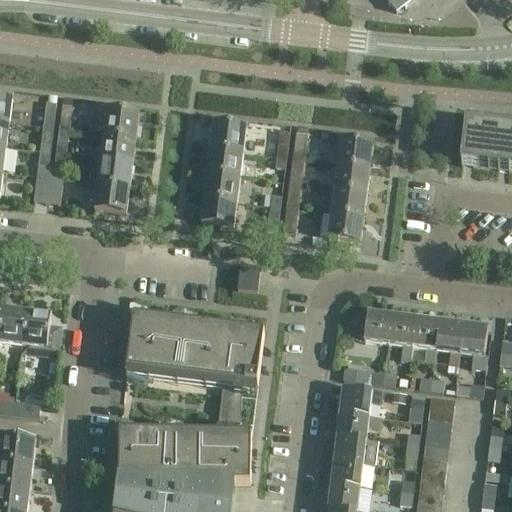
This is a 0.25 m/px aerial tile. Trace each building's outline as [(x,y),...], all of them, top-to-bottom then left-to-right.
[(384,0),(396,15),(415,0),(384,0)] [(48,98),(47,106),(57,108),(58,99),(48,98)] [(0,125),(9,126),(12,102),(0,99),(0,125)] [(63,100),(62,108),(72,110),(73,101),(63,100)] [(43,131),(53,132),(57,108),(47,106),(46,106),(43,131)] [(59,133),(69,134),(72,110),(62,108),(59,133)] [(103,138),(135,143),(139,118),(106,113),(103,138)] [(0,150),(6,151),(9,126),(0,125),(0,150)] [(511,131),(465,126),(460,169),(511,175),(511,131)] [(211,152),(242,156),(246,132),(214,128),(211,152)] [(50,157),(53,132),(43,131),(39,156),(50,157)] [(66,159),(69,134),(59,133),(56,157),(66,159)] [(276,161),(286,162),(289,137),(280,136),(276,161)] [(132,167),(135,143),(103,138),(100,163),(132,167)] [(292,163),(304,164),(307,139),(295,138),(292,163)] [(337,168),(369,172),(372,147),(340,143),(337,168)] [(239,181),(242,156),(211,152),(208,177),(239,181)] [(48,171),(50,157),(39,156),(38,170),(36,181),(50,182),(51,171),(48,171)] [(63,184),(66,159),(56,157),(54,172),(51,171),(50,182),(63,184)] [(284,172),(286,162),(276,161),(275,171),(284,172)] [(129,192),(132,167),(100,163),(96,188),(129,192)] [(301,189),(304,164),(292,163),(289,187),(301,189)] [(366,197),(369,172),(337,168),(334,193),(366,197)] [(236,206),(239,181),(208,177),(204,202),(236,206)] [(46,208),(50,182),(36,181),(33,206),(46,208)] [(60,210),(63,184),(50,182),(46,208),(60,210)] [(298,214),(301,189),(289,187),(286,212),(298,214)] [(126,217),(129,192),(96,188),(93,213),(126,217)] [(363,222),(366,197),(334,193),(331,218),(363,222)] [(264,210),(270,210),(279,212),(281,201),(271,199),(265,198),(264,210)] [(233,231),(236,206),(204,202),(201,227),(233,231)] [(276,236),(279,212),(270,210),(266,235),(276,236)] [(295,238),(298,214),(286,212),(283,237),(295,238)] [(360,247),(363,222),(331,218),(328,242),(328,243),(329,243),(360,247)] [(312,240),(311,248),(320,249),(321,241),(312,240)] [(257,297),(260,273),(260,272),(239,270),(236,294),(257,297)] [(0,347),(21,350),(26,315),(2,312),(0,325),(0,347)] [(46,361),(50,330),(51,319),(26,315),(21,350),(20,358),(46,361)] [(388,349),(392,320),(368,317),(363,317),(359,317),(355,320),(354,324),(352,335),(353,340),(355,343),(360,345),(364,346),(388,349)] [(264,336),(133,320),(126,374),(224,386),(257,390),(264,336)] [(412,352),(416,323),(392,320),(388,349),(402,351),(401,364),(410,365),(412,352)] [(436,355),(439,326),(416,323),(412,352),(425,354),(424,367),(434,368),(436,355)] [(458,371),(459,358),(463,329),(439,326),(436,355),(450,357),(448,370),(458,371)] [(463,329),(459,358),(473,360),(471,373),(485,375),(487,361),(483,361),(487,332),(463,329)] [(50,330),(46,361),(54,362),(58,359),(61,332),(50,330)] [(501,358),(511,359),(511,357),(511,347),(502,346),(501,358)] [(511,371),(511,359),(501,358),(499,370),(511,371)] [(383,390),(385,378),(345,373),(343,385),(383,390)] [(48,376),(46,390),(55,391),(56,377),(48,376)] [(385,378),(383,390),(395,391),(396,379),(385,378)] [(430,396),(432,384),(419,382),(418,394),(430,396)] [(432,384),(430,396),(442,398),(444,385),(432,384)] [(117,495),(113,496),(111,499),(110,503),(112,506),(116,508),(115,511),(231,511),(234,488),(250,488),(251,438),(240,438),(241,399),(256,401),(257,390),(224,386),(218,438),(119,436),(118,486),(117,495)] [(482,402),(484,390),(471,389),(470,401),(482,402)] [(339,417),(369,421),(370,409),(381,410),(383,396),(372,394),(372,397),(342,393),(339,417)] [(495,405),(506,407),(508,395),(496,394),(495,405)] [(393,397),(392,406),(404,407),(406,398),(393,397)] [(8,399),(7,407),(14,407),(15,400),(8,399)] [(423,414),(425,401),(412,400),(411,412),(423,414)] [(440,511),(454,405),(430,402),(417,511),(440,511)] [(0,419),(13,421),(14,407),(7,407),(0,405),(0,419)] [(504,419),(506,407),(495,405),(493,417),(504,419)] [(14,407),(13,421),(37,424),(39,411),(14,407)] [(381,423),(369,421),(339,417),(336,441),(366,444),(367,432),(380,433),(381,423)] [(406,450),(418,451),(420,439),(408,438),(406,450)] [(0,451),(0,464),(33,468),(36,444),(2,439),(0,451)] [(378,446),(366,444),(336,441),(333,464),(363,468),(375,469),(378,446)] [(489,453),(500,454),(501,442),(490,441),(489,453)] [(417,464),(418,451),(406,450),(404,462),(417,464)] [(499,466),(500,454),(489,453),(487,465),(499,466)] [(0,489),(30,493),(33,468),(0,464),(0,489)] [(360,492),(363,468),(333,464),(330,488),(360,492)] [(400,497),(413,499),(414,486),(402,485),(400,497)] [(357,511),(360,492),(330,488),(327,511),(357,511)] [(0,511),(27,511),(30,493),(0,489),(0,511)] [(483,501),(494,502),(496,491),(484,489),(483,501)] [(411,511),(413,499),(400,497),(399,510),(411,511)] [(492,511),(494,502),(483,501),(481,511),(492,511)]
